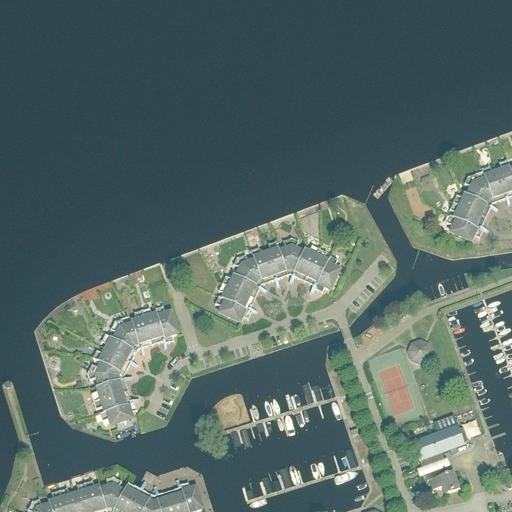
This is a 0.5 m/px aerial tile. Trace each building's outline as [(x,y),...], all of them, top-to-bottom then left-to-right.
[(452,228),(450,233),(472,243),(474,238),(479,240),(482,232),(480,231),(492,206),(511,198),(511,169),(509,170),(506,162),(498,165),(501,171),(491,174),(489,168),(481,171),(484,180),(478,182),(476,176),(467,179),(464,186),(470,189),(466,196),(464,195),(462,200),(456,197),(449,212),(455,215),(453,219),(449,217),(446,225),(452,228)] [(335,267),(338,261),(330,258),(328,261),(324,259),(327,253),(312,247),(309,252),(304,250),(303,252),(296,249),(298,243),(292,240),(283,243),(285,249),(279,251),(276,243),(268,246),(270,252),(261,256),(259,250),(251,253),(254,261),(248,263),(245,257),(237,260),(234,267),(239,270),(236,277),(234,276),(231,281),(226,278),(219,293),(225,296),(223,300),(219,299),(216,306),(221,309),(219,314),(241,324),(244,319),(248,322),(252,314),(250,313),(262,287),(290,276),(316,288),(315,290),(323,294),(325,289),(330,292),(340,269),(335,267)] [(91,367),(87,375),(89,382),(95,380),(97,388),(95,389),(97,394),(91,396),(96,411),(102,410),(103,414),(99,415),(102,423),(108,421),(109,427),(133,419),(131,414),(136,413),(134,405),(131,405),(123,378),(137,351),(164,343),(165,345),(173,343),(172,338),(177,336),(170,313),(165,314),(163,308),(154,311),(156,315),(151,316),(149,310),(134,315),(135,321),(130,322),(129,318),(121,321),(114,323),(110,331),(116,334),(113,340),(105,336),(101,343),(106,346),(102,355),(96,352),(92,360),(100,364),(97,370),(91,367)] [(428,347),(420,343),(412,346),(409,354),(412,361),(419,365),(427,362),(430,354),(428,347)] [(419,463),(419,464),(426,483),(429,482),(432,491),(442,487),(445,495),(458,490),(452,472),(448,474),(441,455),(464,447),(463,444),(465,443),(466,440),(463,431),(460,430),(458,431),(457,427),(412,444),(419,463)] [(200,511),(202,511),(195,488),(190,490),(188,485),(180,487),(181,490),(154,498),(128,484),(124,492),(118,489),(121,484),(113,479),(106,481),(108,488),(100,490),(99,488),(94,489),(92,483),(77,488),(78,494),(69,497),(67,491),(51,496),(53,502),(48,503),(49,506),(41,508),(39,502),(32,504),(27,511),(200,511)]
